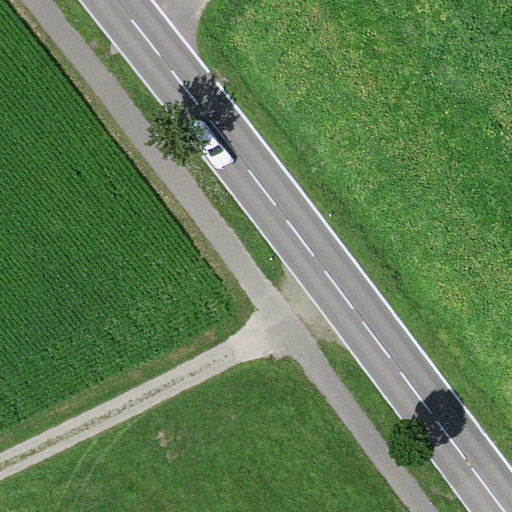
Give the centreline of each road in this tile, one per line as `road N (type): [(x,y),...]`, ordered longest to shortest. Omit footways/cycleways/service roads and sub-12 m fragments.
road 1 (secondary): [(118,0),(506,511)]
road 2 (track): [(0,469),(183,380),(288,314),(329,274)]
